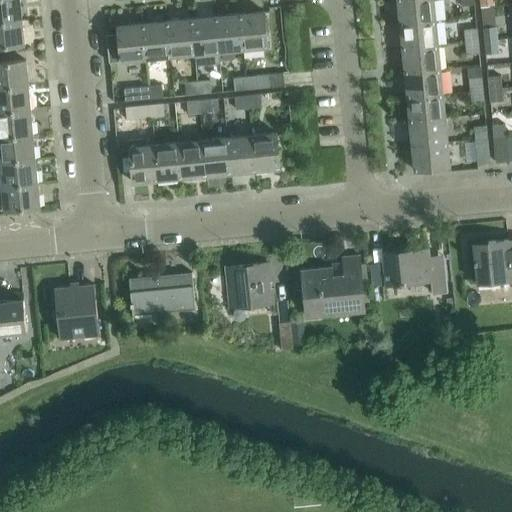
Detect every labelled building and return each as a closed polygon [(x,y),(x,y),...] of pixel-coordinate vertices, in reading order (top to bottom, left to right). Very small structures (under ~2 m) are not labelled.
[(19,0),(0,0),(0,21),(21,19),(19,0)] [(433,0),(397,0),(400,23),(436,20),(433,0)] [(239,13),(243,48),(268,46),(264,10),(239,13)] [(215,15),(218,51),(243,48),(239,13),(215,15)] [(191,17),(194,53),(218,51),(215,15),(191,17)] [(166,20),(170,56),(194,53),(191,17),(166,20)] [(21,19),(0,21),(0,46),(24,44),(21,19)] [(142,22),(146,58),(170,56),(166,20),(142,22)] [(436,20),(400,23),(402,48),(438,44),(436,20)] [(146,58),(142,22),(117,25),(121,60),(146,58)] [(482,27),(483,40),(496,38),(495,26),(482,27)] [(464,29),(465,41),(478,40),(477,27),(464,29)] [(483,40),(485,52),(497,51),(496,38),(483,40)] [(466,54),(479,52),(478,40),(465,41),(466,54)] [(438,44),(402,48),(405,71),(441,68),(438,44)] [(0,87),(28,84),(25,61),(0,63),(0,87)] [(407,95),(443,92),(441,68),(405,71),(407,95)] [(246,76),(247,88),(284,85),(282,72),(246,76)] [(487,76),(488,87),(501,86),(499,74),(487,76)] [(247,88),(246,76),(233,77),(234,90),(247,88)] [(468,77),(469,89),(483,87),(481,76),(468,77)] [(197,80),(198,93),(211,92),(209,79),(197,80)] [(185,82),(185,95),(198,93),(197,80),(185,82)] [(0,111),(30,109),(28,84),(0,87),(0,111)] [(148,85),(150,98),(162,97),(161,84),(148,85)] [(125,100),(150,98),(148,85),(124,87),(125,100)] [(488,87),(489,101),(503,100),(501,86),(488,87)] [(471,103),(484,101),(483,87),(469,89),(471,103)] [(443,92),(407,95),(409,120),(445,117),(443,92)] [(247,95),(249,107),(261,106),(260,93),(247,95)] [(249,107),(247,95),(235,96),(236,109),(249,107)] [(199,99),(200,112),(213,111),(212,98),(199,99)] [(187,114),(200,112),(199,99),(186,100),(187,114)] [(150,104),(151,116),(164,115),(163,103),(150,104)] [(151,116),(150,104),(125,107),(127,119),(151,116)] [(30,109),(0,111),(0,136),(32,133),(30,109)] [(445,117),(409,120),(412,144),(448,140),(445,117)] [(493,136),(506,135),(505,123),(492,125),(493,136)] [(474,138),(487,136),(486,125),(473,126),(474,138)] [(251,134),(255,170),(280,167),(276,132),(251,134)] [(32,133),(0,136),(0,161),(35,158),(32,133)] [(227,137),(230,172),(255,170),(251,134),(227,137)] [(506,135),(493,136),(496,161),(509,160),(506,135)] [(487,136),(474,138),(477,163),(489,162),(487,136)] [(203,139),(206,174),(230,172),(227,137),(203,139)] [(178,141),(182,177),(206,174),(203,139),(178,141)] [(448,140),(412,144),(414,170),(450,166),(448,140)] [(154,144),(158,179),(182,177),(178,141),(154,144)] [(158,179),(154,144),(129,146),(133,182),(158,179)] [(35,158),(0,161),(0,169),(2,185),(37,182),(35,158)] [(37,182),(2,185),(4,210),(4,214),(12,213),(12,209),(40,206),(37,182)] [(476,283),(511,278),(511,251),(508,252),(507,239),(487,241),(487,246),(473,247),(476,283)] [(432,292),(446,291),(443,262),(430,263),(428,248),(382,252),(385,285),(431,281),(432,292)] [(361,310),(361,303),(364,302),(359,254),(343,256),(344,275),(332,276),(331,267),(301,270),(305,308),(346,304),(347,312),(361,310)] [(230,307),(272,303),(268,263),(226,267),(230,307)] [(132,315),(195,309),(191,272),(129,278),(132,315)] [(93,281),(53,285),(59,335),(99,331),(93,281)] [(0,333),(27,331),(24,299),(0,301),(0,333)] [(275,323),(278,322),(281,350),(293,349),(290,320),(288,299),(273,300),(275,323)]
